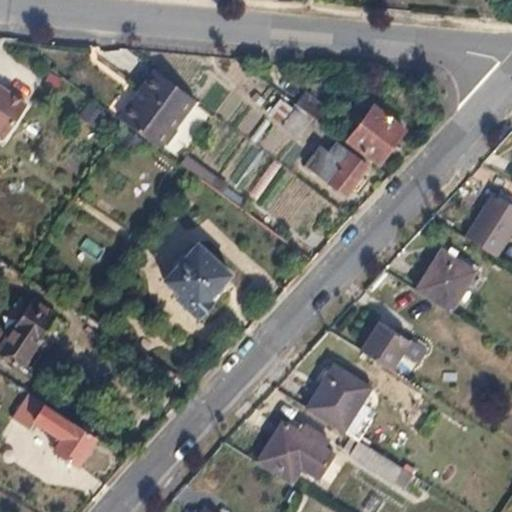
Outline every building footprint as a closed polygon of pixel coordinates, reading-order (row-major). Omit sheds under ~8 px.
[(338,77),(336,73),(305,77),(306,82),(338,77)] [(155,152),(191,103),(150,74),(115,123),(120,126),(155,152)] [(0,92),(0,140),(1,141),(23,108),(0,92)] [(292,107),(314,124),(324,111),(302,94),(292,107)] [(290,138),(303,122),(278,103),(266,118),(290,138)] [(400,133),(371,110),(360,125),(352,119),(347,125),(355,132),(345,144),(376,167),(400,133)] [(366,169),(332,144),(326,152),(318,146),(301,168),(343,199),(366,169)] [(490,197),(462,241),(492,260),(511,229),(511,203),(501,196),(497,201),(490,197)] [(228,277),(195,247),(161,285),(175,298),(173,301),(195,322),(210,304),(207,301),(228,277)] [(443,256),(450,260),(454,255),(446,250),(443,256)] [(437,252),(411,294),(447,316),(472,274),(450,260),(443,256),(437,252)] [(74,303),(63,297),(60,302),(70,309),(74,303)] [(0,359),(18,371),(53,318),(29,303),(6,336),(0,332),(0,359)] [(375,325),(356,355),(387,374),(399,356),(413,366),(420,354),(375,325)] [(330,369),(303,412),(349,440),(365,415),(360,411),(362,407),(359,405),(367,391),(330,369)] [(76,469),(94,440),(31,400),(18,421),(29,429),(31,425),(55,439),(49,449),(54,452),(53,454),(59,458),(56,463),(65,470),(69,465),(76,469)] [(326,443),(303,428),(297,436),(280,425),(255,464),(289,485),(298,471),(314,481),(331,457),(321,451),(326,443)] [(411,478),(355,444),(347,458),(402,492),(411,478)] [(511,451),(503,466),(511,471),(511,451)]
